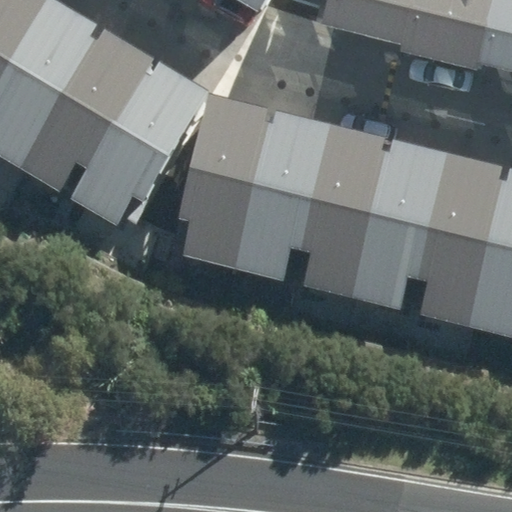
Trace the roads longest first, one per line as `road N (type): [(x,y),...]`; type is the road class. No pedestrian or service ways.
road 1 (residential): [(511,120),(233,47),(158,0)]
road 2 (tertiary): [(0,505),(261,511)]
